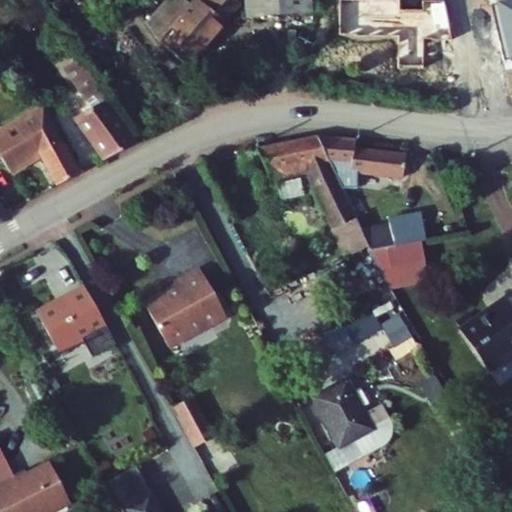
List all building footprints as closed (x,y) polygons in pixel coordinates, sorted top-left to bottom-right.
[(2,0),(0,2),(0,33),(20,18),(6,0),(2,0)] [(160,0),(152,9),(165,26),(189,0),(160,0)] [(203,0),(202,1),(201,0),(189,0),(165,26),(191,50),(237,0),(203,0)] [(241,0),(242,16),(307,16),(307,0),(241,0)] [(71,67),(90,94),(107,82),(87,56),(71,67)] [(107,82),(90,94),(98,107),(83,117),(108,156),(144,136),(107,82)] [(50,163),(60,181),(83,168),(56,120),(4,149),(21,179),(50,163)] [(332,136),(270,141),(281,162),(279,185),(331,184),(348,225),(367,217),(344,163),(332,136)] [(369,141),(332,136),(344,163),(366,165),(366,171),(418,177),(422,152),(369,146),(369,141)] [(444,216),(370,224),(379,245),(424,239),(448,236),(444,216)] [(370,224),(367,217),(348,225),(360,254),(379,245),(370,224)] [(424,239),(379,245),(392,274),(427,269),(424,239)] [(172,283),(154,292),(177,337),(236,308),(213,260),(185,273),(188,278),(177,284),(172,283)] [(110,347),(76,286),(59,295),(62,300),(31,317),(50,352),(74,339),(85,360),(110,347)] [(482,324),(465,334),(492,377),(511,363),(511,304),(502,310),(506,316),(485,329),(482,324)] [(502,310),(482,324),(485,329),(506,316),(502,310)] [(478,317),(461,328),(465,334),(482,324),(478,317)] [(358,377),(324,394),(348,442),(382,425),(358,377)] [(208,382),(185,395),(206,434),(230,422),(208,382)] [(143,468),(129,442),(99,458),(114,484),(143,468)] [(0,487),(15,480),(0,448),(0,487)] [(0,511),(52,511),(70,503),(50,463),(15,480),(0,487),(0,511)] [(158,495),(143,468),(114,484),(129,511),(214,511),(207,499),(201,503),(197,495),(166,511),(163,511),(155,496),(158,495)]
